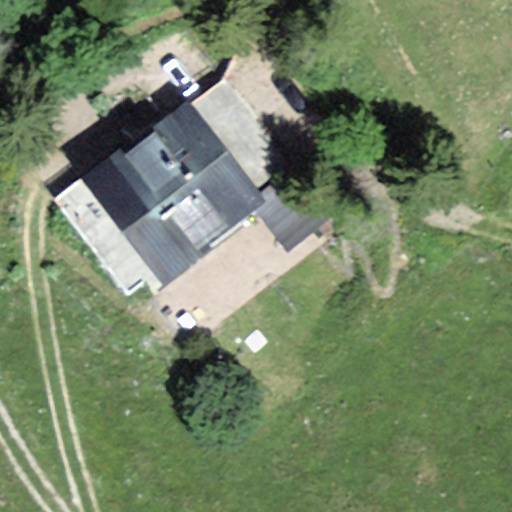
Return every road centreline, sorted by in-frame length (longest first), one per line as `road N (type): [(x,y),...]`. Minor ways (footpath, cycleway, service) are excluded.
road 1 (track): [(46,176),(40,246),(96,511)]
road 2 (track): [(0,405),(66,511)]
